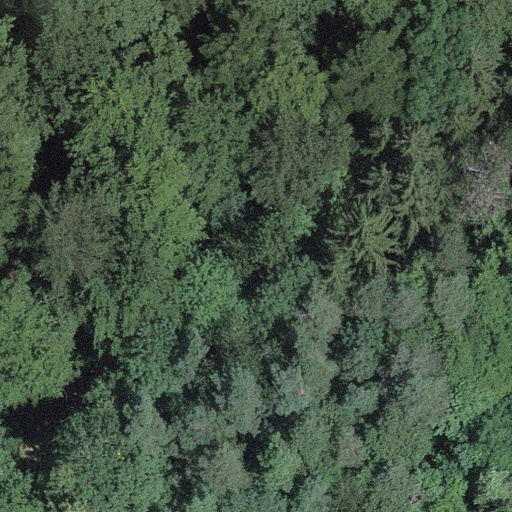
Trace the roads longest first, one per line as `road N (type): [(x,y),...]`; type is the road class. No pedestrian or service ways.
road 1 (track): [(65,441),(154,338),(314,198),(511,84)]
road 2 (track): [(41,511),(65,441),(33,313),(28,144),(57,0)]
